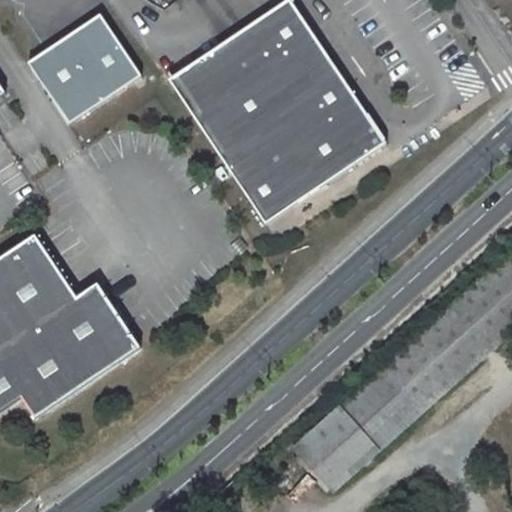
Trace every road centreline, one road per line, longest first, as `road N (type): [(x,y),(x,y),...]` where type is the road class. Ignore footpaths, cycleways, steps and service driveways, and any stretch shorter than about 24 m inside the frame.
road 1 (secondary): [(148,511),(511,189)]
road 2 (unknown): [(0,9),(115,196),(160,217),(197,207)]
